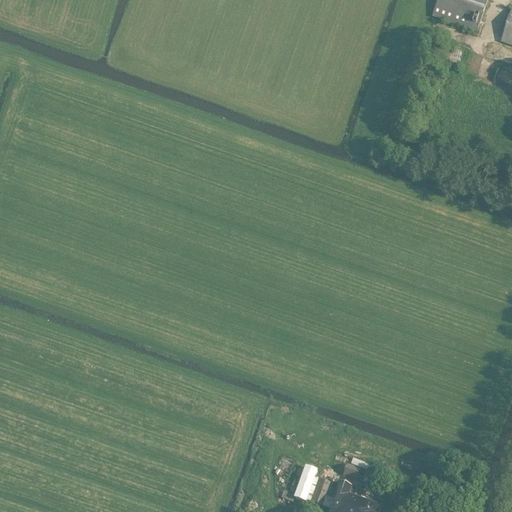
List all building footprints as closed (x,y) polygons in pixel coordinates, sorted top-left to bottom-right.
[(437,0),(432,16),(476,32),(486,0),(437,0)] [(500,41),(511,44),(511,7),(500,41)] [(439,62),(458,67),(462,51),(447,46),(444,56),(440,55),(439,62)] [(343,474),(356,479),(360,469),(347,464),(343,474)] [(317,471),(306,466),(293,500),(304,504),(317,471)] [(310,501),(325,506),(333,483),(318,478),(310,501)] [(351,486),(339,482),(327,511),(376,511),(378,507),(379,507),(380,505),(380,506),(380,505),(379,504),(379,505),(349,493),(351,486)]
